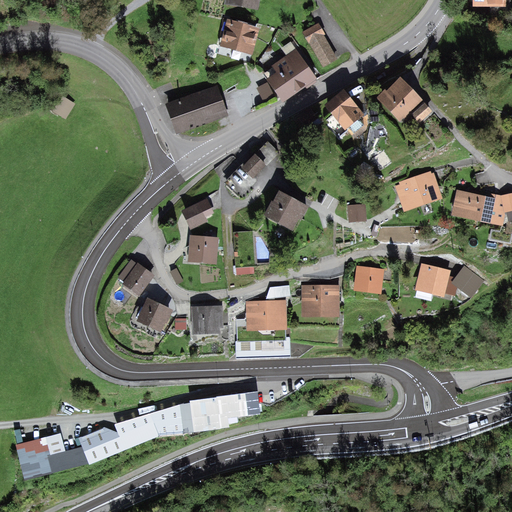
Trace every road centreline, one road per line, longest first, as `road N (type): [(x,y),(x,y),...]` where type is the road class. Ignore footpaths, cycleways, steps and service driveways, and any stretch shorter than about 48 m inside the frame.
road 1 (residential): [(132,215),(171,286),(187,296),(255,288),(371,254),(451,268)]
road 2 (primary): [(87,511),(237,452),(427,427)]
road 3 (tertiary): [(132,215),(87,284),(81,314),(91,348),(106,363),(139,373),(277,368)]
road 4 (tertiary): [(440,7),(407,42),(181,171)]
road 5 (residential): [(277,368),(263,386),(115,416),(0,426)]
road 6 (residential): [(0,44),(55,41),(107,60),(181,171)]
road 7 (residential): [(511,183),(416,87),(443,26),(440,7)]
road 8 (tertiary): [(277,368),(389,366),(422,388)]
